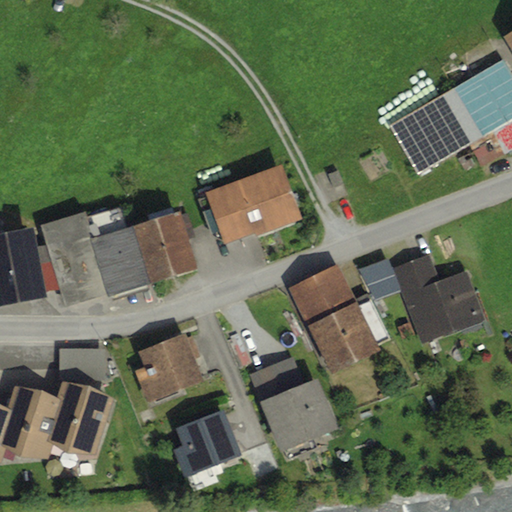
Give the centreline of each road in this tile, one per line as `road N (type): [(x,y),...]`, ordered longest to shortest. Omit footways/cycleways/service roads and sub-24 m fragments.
road 1 (residential): [(0,327),(132,326),(511,186)]
road 2 (track): [(131,0),(220,39),(287,132),(342,249)]
